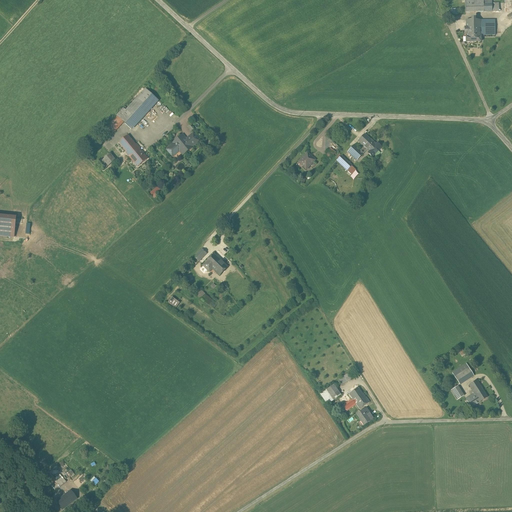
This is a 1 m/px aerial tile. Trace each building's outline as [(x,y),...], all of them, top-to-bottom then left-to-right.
[(483,0),(471,0),(464,0),(465,13),(484,13),(483,0)] [(492,0),(483,0),(484,13),(492,13),(492,4),(492,0)] [(467,21),(467,32),(466,32),(466,44),(481,44),(481,36),(495,36),(495,21),(467,21)] [(145,90),(125,112),(122,110),(116,118),(118,119),(131,131),(158,102),(145,90)] [(116,118),(104,131),(111,137),(123,124),(116,118)] [(118,143),(126,152),(135,144),(128,135),(118,143)] [(172,145),(167,149),(172,156),(180,150),(184,154),(186,153),(189,150),(191,147),(192,148),(192,147),(199,141),(194,135),(186,142),(184,140),(185,139),(182,135),(173,143),(174,144),(172,146),(172,145)] [(367,155),(372,159),(382,149),(378,144),(377,145),(365,135),(358,142),(369,153),(367,155)] [(135,144),(126,152),(138,167),(147,159),(135,144)] [(355,145),(347,153),(356,162),(364,154),(355,145)] [(330,149),(323,155),(328,160),(335,153),(330,149)] [(307,153),(297,163),(306,171),(316,161),(307,153)] [(110,155),(99,164),(103,170),(115,161),(110,155)] [(352,166),(341,156),(337,161),(347,171),(351,166),(352,166)] [(351,166),(347,171),(351,175),(356,170),(351,166)] [(152,194),(154,197),(163,191),(161,188),(152,194)] [(15,223),(0,221),(0,235),(14,237),(15,223)] [(202,249),(194,257),(198,262),(206,254),(202,249)] [(214,254),(206,263),(203,265),(209,271),(212,268),(219,276),(227,267),(214,254)] [(201,290),(196,294),(200,298),(205,294),(201,290)] [(180,304),(172,298),(168,304),(176,310),(180,304)] [(467,364),(451,373),(459,386),(474,377),(467,364)] [(349,373),(338,380),(342,386),(352,379),(349,373)] [(478,381),(469,387),(474,395),(465,400),(471,410),(480,404),(489,399),(478,381)] [(334,385),(321,394),(328,404),(341,395),(334,385)] [(359,386),(348,393),(352,400),(344,405),(348,410),(355,404),(359,409),(369,402),(359,386)] [(458,387),(451,391),(458,402),(465,397),(458,387)] [(367,407),(357,413),(364,425),(374,419),(367,407)] [(49,472),(43,476),(50,484),(55,480),(52,476),(49,472)] [(61,476),(55,481),(60,487),(66,482),(61,476)] [(70,490),(56,501),(63,509),(77,499),(70,490)] [(44,494),(41,497),(47,503),(50,501),(44,494)]
